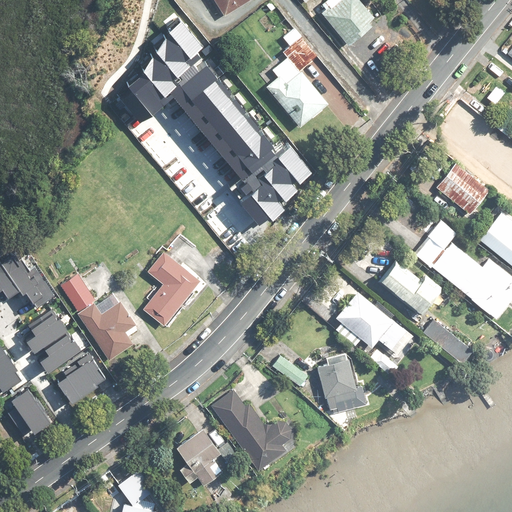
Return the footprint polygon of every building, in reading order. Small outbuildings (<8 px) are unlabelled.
[(213,0),(224,16),(248,0),(213,0)] [(325,9),(320,13),(347,45),(371,25),(368,21),(373,17),(358,0),(326,0),(321,4),(325,9)] [(131,85),(120,95),(138,116),(161,97),(157,92),(173,78),(168,72),(185,58),(180,51),(198,36),(179,14),(166,25),(168,27),(150,43),(153,46),(136,60),(141,65),(125,78),(131,85)] [(266,86),(299,127),(328,104),(300,69),(317,55),(294,27),(282,37),(289,45),(282,51),(287,57),(271,70),(277,76),(266,86)] [(216,72),(189,94),(245,161),(272,139),(216,72)] [(263,178),(240,197),(257,218),(267,210),(270,213),(283,202),(279,197),(298,182),(295,178),(311,164),(290,139),(272,154),(275,157),(257,171),(263,178)] [(486,147),(482,144),(478,149),(475,147),(471,152),(477,157),(476,159),(481,163),(475,171),(509,195),(511,190),(511,157),(490,142),(486,147)] [(436,187),(468,213),(488,189),(455,162),(436,187)] [(477,204),(464,220),(471,225),(484,210),(477,204)] [(479,238),(511,265),(511,220),(501,211),(479,238)] [(245,243),(254,233),(239,213),(214,241),(230,256),(243,241),(245,243)] [(489,313),(495,318),(511,296),(511,276),(488,258),(482,266),(451,241),(447,247),(446,246),(444,248),(443,248),(456,232),(440,219),(413,253),(428,264),(427,265),(429,267),(431,265),(471,297),(470,298),(489,313)] [(54,293),(34,264),(25,270),(11,249),(0,257),(0,260),(16,284),(20,289),(24,287),(36,305),(54,293)] [(142,308),(163,325),(199,280),(162,250),(146,270),(162,283),(142,308)] [(378,279),(419,311),(440,285),(424,273),(420,278),(395,258),(378,279)] [(16,284),(0,260),(0,284),(2,283),(7,290),(16,284)] [(77,309),(94,298),(77,272),(59,283),(77,309)] [(406,329),(356,290),(334,317),(340,321),(334,329),(355,345),(361,338),(371,346),(378,339),(390,349),(406,329)] [(76,312),(108,359),(132,342),(127,335),(138,328),(135,323),(119,299),(118,300),(114,293),(95,306),(92,302),(76,312)] [(35,327),(26,333),(35,347),(70,325),(60,310),(56,313),(51,306),(30,320),(35,327)] [(433,317),(422,331),(461,362),(471,349),(433,317)] [(50,349),(41,355),(51,369),(85,346),(76,332),(71,335),(67,328),(45,342),(50,349)] [(0,343),(0,387),(21,372),(0,343)] [(57,375),(72,397),(97,380),(95,377),(103,371),(88,349),(61,367),(64,371),(57,375)] [(395,363),(381,351),(373,361),(387,372),(395,363)] [(326,362),(315,364),(323,395),(329,409),(337,407),(336,401),(351,397),(350,396),(356,395),(354,389),(355,388),(348,357),(345,358),(344,352),(325,357),(326,362)] [(307,374),(279,354),(271,365),(299,385),(307,374)] [(16,402),(8,407),(22,428),(29,423),(32,428),(51,416),(28,381),(10,393),(16,402)] [(285,449),(280,444),(290,437),(291,428),(285,420),(276,419),(270,423),(263,422),(248,401),(245,404),(233,388),(210,405),(257,469),(285,449)] [(221,471),(212,457),(220,452),(228,463),(238,456),(227,441),(216,448),(202,427),(174,446),(186,463),(179,468),(189,482),(197,477),(202,484),(221,471)] [(98,501),(114,487),(107,478),(91,492),(98,501)] [(146,486),(139,491),(142,495),(137,499),(138,501),(134,510),(122,507),(121,511),(157,511),(150,510),(153,509),(151,507),(158,502),(146,486)]
